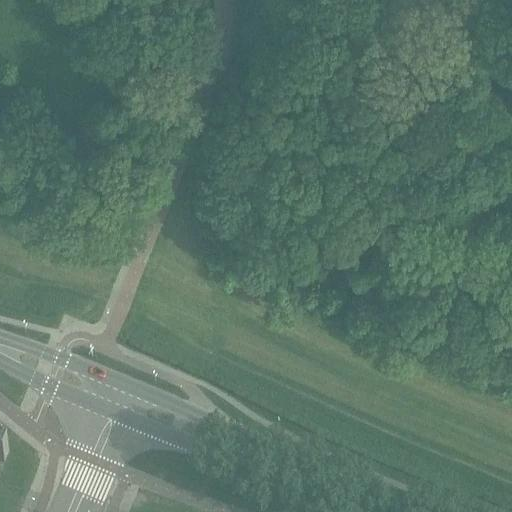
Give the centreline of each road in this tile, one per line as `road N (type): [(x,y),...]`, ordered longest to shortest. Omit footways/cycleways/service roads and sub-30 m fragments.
road 1 (tertiary): [(394,511),(118,398)]
road 2 (tertiary): [(118,398),(0,347)]
road 3 (unclassified): [(72,511),(118,398)]
